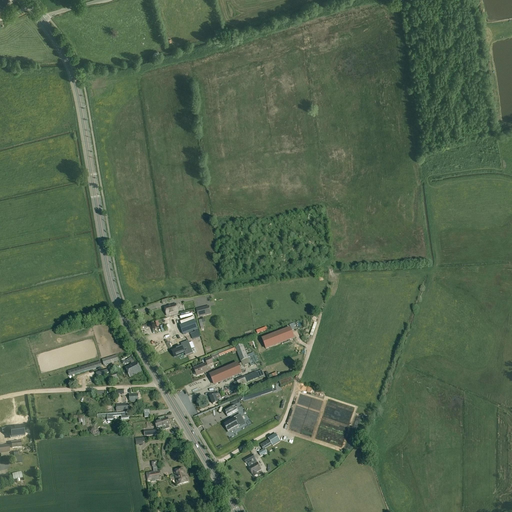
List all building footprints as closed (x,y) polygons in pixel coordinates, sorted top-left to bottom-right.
[(0,0),(0,12),(7,8),(6,7),(12,2),(10,0),(0,0)] [(176,304),(165,307),(167,316),(178,313),(176,304)] [(196,309),(198,317),(211,314),(209,306),(196,309)] [(195,310),(187,313),(189,319),(197,317),(195,310)] [(174,327),(182,325),(182,322),(184,322),(183,314),(179,315),(180,319),(169,321),(169,324),(173,323),(174,327)] [(195,321),(180,326),(183,335),(198,329),(195,321)] [(266,349),(294,338),(290,329),(262,340),(266,349)] [(212,357),(210,358),(212,360),(232,352),(233,354),(236,353),(235,351),(236,350),(236,349),(243,346),(242,342),(227,349),(211,356),(212,357)] [(188,356),(185,344),(169,348),(172,360),(188,356)] [(216,373),(210,375),(211,378),(212,378),(211,379),(213,384),(214,384),(241,373),(240,369),(253,363),(245,345),(243,346),(236,349),(236,350),(241,362),(238,364),(216,373)] [(119,361),(117,355),(102,360),(104,366),(119,361)] [(135,363),(133,359),(131,355),(121,360),(123,364),(130,361),(132,365),(125,368),(130,378),(141,372),(137,362),(135,363)] [(102,366),(100,361),(68,371),(69,376),(102,366)] [(205,364),(194,369),(197,376),(208,371),(205,364)] [(110,369),(96,373),(97,376),(102,375),(103,377),(108,376),(107,374),(111,372),(110,369)] [(110,383),(119,380),(117,372),(107,375),(110,383)] [(256,372),(236,380),(239,386),(258,378),(256,372)] [(189,383),(194,397),(201,395),(198,387),(201,386),(199,380),(189,383)] [(215,395),(210,397),(213,404),(218,402),(216,397),(219,396),(218,393),(215,394),(215,395)] [(234,405),(224,411),(228,417),(238,411),(234,405)] [(115,417),(117,417),(117,419),(110,419),(111,424),(126,423),(125,418),(120,418),(120,413),(115,414),(115,417)] [(240,415),(235,419),(239,427),(245,423),(240,415)] [(234,418),(223,424),(228,433),(239,427),(234,418)] [(156,423),(157,426),(160,425),(161,428),(170,425),(168,419),(159,421),(160,422),(156,423)] [(11,427),(12,432),(12,435),(11,435),(11,439),(17,438),(17,437),(25,436),(24,426),(11,427)] [(280,441),(275,434),(267,438),(268,440),(272,445),(272,446),(280,441)] [(268,440),(260,445),(263,450),(272,445),(268,440)] [(248,468),(252,475),(253,475),(254,477),(258,475),(257,473),(261,470),(253,455),(244,459),(246,464),(247,463),(249,467),(248,468)] [(148,482),(151,481),(152,482),(156,482),(155,481),(162,480),(160,471),(157,471),(156,467),(157,467),(157,462),(152,462),(152,467),(153,467),(153,472),(146,473),(147,481),(148,482)] [(188,482),(184,469),(174,471),(178,485),(188,482)] [(20,478),(23,477),(22,471),(12,473),(14,479),(17,479),(17,482),(21,481),(20,478)] [(0,483),(8,482),(7,475),(0,476),(0,483)]
